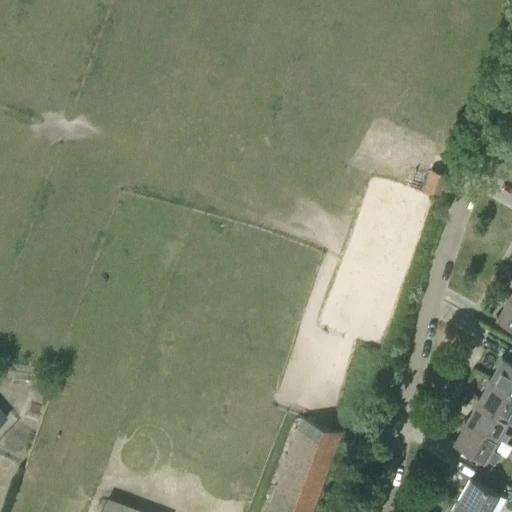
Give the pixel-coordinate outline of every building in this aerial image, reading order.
[(439,197),(446,174),(430,168),(423,192),(439,197)] [(511,297),(506,295),(494,316),(511,326),(511,297)] [(511,392),(511,363),(500,356),(487,378),(511,392)] [(507,417),(511,408),(511,392),(487,378),(475,399),(507,417)] [(495,438),(500,429),(507,417),(475,399),(463,420),(495,438)] [(311,511),(341,433),(301,419),(266,511),(311,511)] [(494,464),(499,454),(489,449),(495,438),(463,420),(451,441),(483,460),(484,458),(494,464)] [(477,511),(486,511),(497,494),(468,477),(455,499),(477,511)] [(148,511),(108,497),(102,511),(148,511)] [(477,511),(455,499),(448,511),(477,511)]
